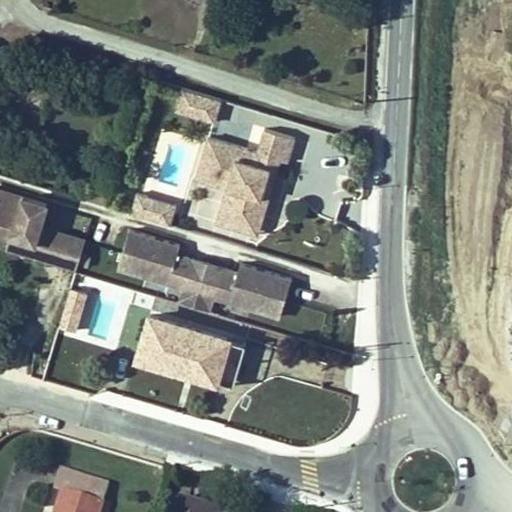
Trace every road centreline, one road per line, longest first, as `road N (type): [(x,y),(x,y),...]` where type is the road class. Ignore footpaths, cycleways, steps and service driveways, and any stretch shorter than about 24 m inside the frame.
road 1 (unknown): [(394,290),(0,174)]
road 2 (residential): [(396,130),(23,11),(15,0)]
road 3 (unclassified): [(368,492),(0,388)]
road 4 (tertiary): [(396,130),(393,320),(413,420)]
road 5 (tertiary): [(401,0),(396,130)]
